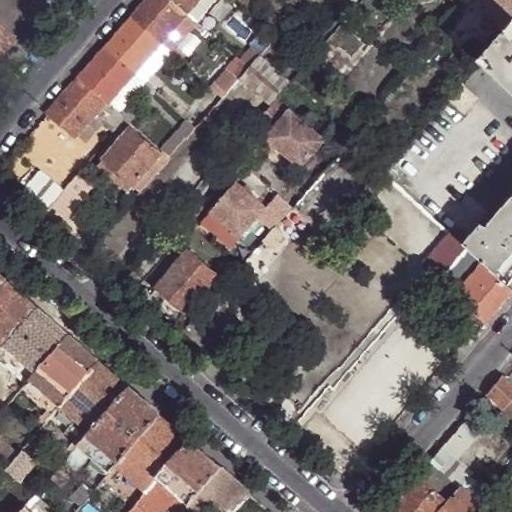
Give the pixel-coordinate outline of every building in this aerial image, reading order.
[(0,0),(0,55),(35,14),(18,0),(0,0)] [(187,14),(169,0),(147,0),(131,19),(160,44),(168,35),(187,14)] [(198,0),(169,0),(187,14),(198,0)] [(215,0),(198,0),(187,14),(196,23),(215,0)] [(477,0),(466,0),(465,2),(460,9),(466,14),(477,0)] [(511,17),(511,0),(492,0),(511,18),(511,17)] [(288,23),(294,16),(288,10),(282,18),(288,23)] [(178,43),(196,23),(187,14),(168,35),(178,43)] [(160,44),(131,19),(105,49),(134,74),(160,44)] [(511,24),(503,35),(511,42),(511,24)] [(449,30),(445,25),(437,34),(442,38),(449,30)] [(174,48),(178,43),(168,35),(160,44),(170,52),(174,48)] [(511,42),(503,35),(479,61),(502,82),(511,71),(511,42)] [(144,83),(170,52),(160,44),(134,74),(144,83)] [(170,52),(180,61),(184,56),(174,48),(170,52)] [(248,69),(259,56),(249,48),(239,60),(248,69)] [(113,99),(134,74),(105,49),(79,79),(105,102),(116,112),(118,113),(122,107),(113,99)] [(290,81),(259,56),(248,69),(239,79),(270,105),(276,97),(286,86),(290,81)] [(239,79),(248,69),(239,60),(230,71),(239,79)] [(511,71),(502,82),(511,91),(511,71)] [(122,107),(144,83),(134,74),(113,99),(122,107)] [(105,102),(79,79),(49,114),(75,137),(105,102)] [(293,79),(290,81),(286,86),(300,99),(307,92),(293,79)] [(461,84),(448,99),(463,112),(475,98),(461,84)] [(323,139),(276,97),(270,105),(255,122),(268,134),(266,136),(276,146),(299,166),(323,139)] [(102,124),(118,113),(116,112),(105,102),(75,137),(72,140),(82,148),(102,124)] [(197,128),(207,116),(197,108),(187,121),(197,128)] [(112,133),(124,119),(118,113),(102,124),(112,133)] [(113,139),(128,122),(124,119),(112,133),(110,136),(113,139)] [(187,140),(197,128),(187,121),(177,132),(187,140)] [(144,174),(160,155),(130,129),(102,161),(132,186),(144,174)] [(276,146),(266,136),(261,142),(271,152),(276,146)] [(170,158),(178,149),(170,142),(162,152),(170,158)] [(151,179),(170,158),(162,152),(160,155),(144,174),(151,179)] [(127,192),(132,186),(102,161),(98,166),(127,192)] [(44,214),(62,192),(39,170),(20,193),(44,214)] [(140,193),(151,179),(144,174),(132,186),(140,193)] [(62,192),(44,214),(58,226),(89,189),(74,177),(62,192)] [(237,181),(210,211),(241,237),(267,207),(237,181)] [(481,226),(463,246),(466,249),(494,274),(511,252),(511,198),(486,229),(481,226)] [(210,211),(201,222),(231,248),(241,237),(210,211)] [(280,231),(271,223),(258,238),(266,246),(280,231)] [(441,279),(463,253),(449,240),(426,266),(441,279)] [(438,282),(486,323),(511,293),(511,290),(508,287),(494,274),(466,249),(463,253),(441,279),(438,282)] [(164,292),(184,312),(217,277),(189,252),(157,287),(164,292)] [(511,252),(494,274),(508,287),(511,282),(511,252)] [(126,270),(119,279),(123,283),(136,293),(142,285),(126,270)] [(0,273),(0,291),(8,281),(0,273)] [(38,308),(8,281),(0,291),(0,340),(6,346),(38,308)] [(176,322),(184,312),(164,292),(155,303),(176,322)] [(36,372),(69,334),(38,308),(6,346),(36,372)] [(471,317),(457,333),(469,343),(482,327),(471,317)] [(456,327),(447,319),(442,325),(451,333),(456,327)] [(61,405),(100,361),(69,334),(36,372),(31,379),(61,405)] [(36,372),(6,346),(0,352),(0,361),(26,384),(31,379),(36,372)] [(91,432),(129,388),(100,361),(61,405),(77,419),(91,432)] [(511,383),(504,377),(488,397),(498,405),(511,417),(511,383)] [(136,443),(160,414),(129,388),(91,432),(80,445),(79,446),(106,470),(110,473),(115,467),(120,460),(136,443)] [(498,405),(488,397),(482,403),(492,411),(498,405)] [(80,445),(91,432),(77,419),(61,405),(58,409),(73,424),(66,432),(80,445)] [(126,464),(150,486),(189,441),(160,414),(136,443),(120,460),(126,464)] [(458,485),(463,478),(471,470),(456,458),(475,436),(463,425),(444,448),(450,453),(438,468),(458,485)] [(0,457),(9,466),(19,454),(0,436),(0,457)] [(180,511),(187,504),(188,505),(221,468),(189,441),(150,486),(145,492),(136,502),(144,508),(141,510),(144,511),(164,511),(168,508),(172,511),(180,511)] [(9,466),(3,472),(16,484),(37,460),(24,448),(19,454),(9,466)] [(112,479),(121,470),(126,464),(120,460),(115,467),(110,473),(108,475),(112,479)] [(449,504),(462,489),(458,485),(438,468),(431,462),(418,477),(449,504)] [(121,470),(145,492),(150,486),(126,464),(121,470)] [(196,511),(232,511),(249,493),(221,468),(188,505),(196,511)] [(478,503),(489,490),(472,475),(467,481),(463,478),(458,485),(462,489),(478,503)] [(470,511),(478,503),(462,489),(449,504),(418,477),(394,505),(401,511),(470,511)] [(31,511),(56,511),(37,495),(26,507),(31,511)] [(136,502),(127,511),(144,511),(141,510),(144,508),(136,502)]
